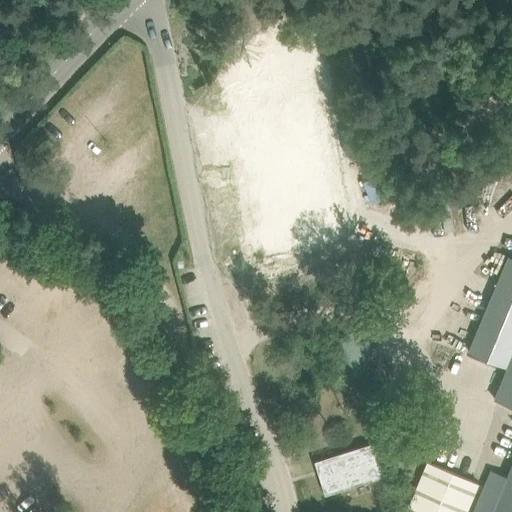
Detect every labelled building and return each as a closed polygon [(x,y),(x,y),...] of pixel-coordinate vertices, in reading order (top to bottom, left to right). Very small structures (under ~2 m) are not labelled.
[(511,125),(499,132),(511,158),(511,125)] [(311,158),(271,254),(452,329),(491,233),(311,158)] [(473,511),(511,511),(511,257),(508,256),(468,351),(507,367),(495,399),(511,405),(511,467),(508,476),(490,468),(473,511)] [(327,492),(346,486),(382,476),(373,445),(346,453),(327,459),(331,471),(322,474),(327,492)] [(426,460),(404,511),(465,511),(478,482),(426,460)]
